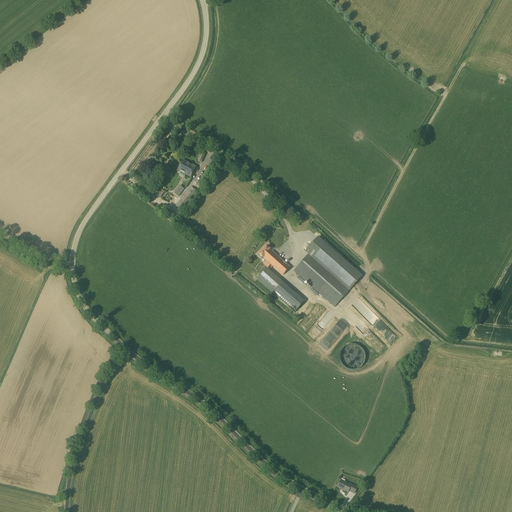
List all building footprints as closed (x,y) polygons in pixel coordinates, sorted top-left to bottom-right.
[(197,161),(202,163),(206,155),(201,152),(197,161)] [(196,167),(183,160),(177,171),(191,178),(196,167)] [(202,177),(196,185),(201,189),(206,181),(207,181),(220,163),(215,160),(203,177),(202,177)] [(179,196),(185,189),(180,185),(174,193),(179,196)] [(198,192),(191,187),(175,206),(182,212),(198,192)] [(174,206),(178,200),(174,197),(170,203),(174,206)] [(308,255),(294,271),(296,274),(295,274),(297,276),(298,275),(335,307),(363,276),(318,237),(305,252),(308,255)] [(291,268),(271,250),(267,246),(259,255),(263,258),(277,271),(283,276),(284,276),(291,268)] [(283,283),(267,268),(257,280),(274,294),(295,312),(305,301),(283,283)] [(349,483),(349,484),(341,480),(338,487),(348,493),(349,492),(355,494),(358,488),(349,483)]
